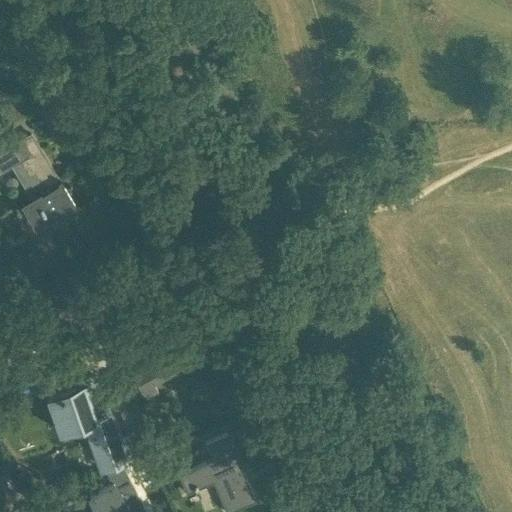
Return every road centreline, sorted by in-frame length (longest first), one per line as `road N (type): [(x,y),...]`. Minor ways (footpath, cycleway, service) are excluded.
road 1 (residential): [(176,261),(42,73),(12,0)]
road 2 (residential): [(409,511),(283,233)]
road 3 (residential): [(305,511),(261,410),(176,261)]
road 4 (residential): [(283,233),(180,0)]
road 5 (residential): [(0,357),(87,302),(176,261)]
